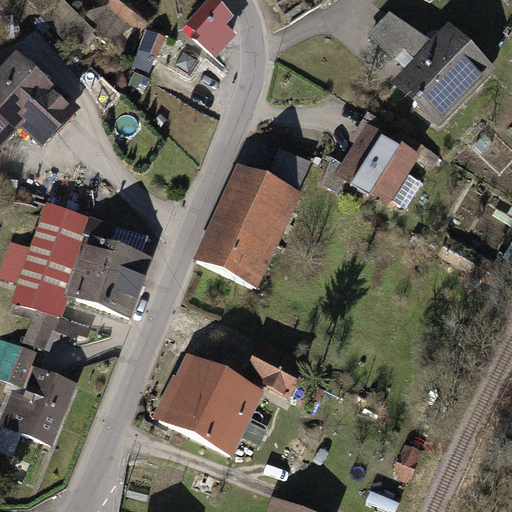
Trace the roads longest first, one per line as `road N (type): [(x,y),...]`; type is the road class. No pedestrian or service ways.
road 1 (tertiary): [(114,433),(256,65),(257,37),(244,0)]
road 2 (residential): [(323,511),(114,433)]
road 3 (unknown): [(74,109),(203,205)]
